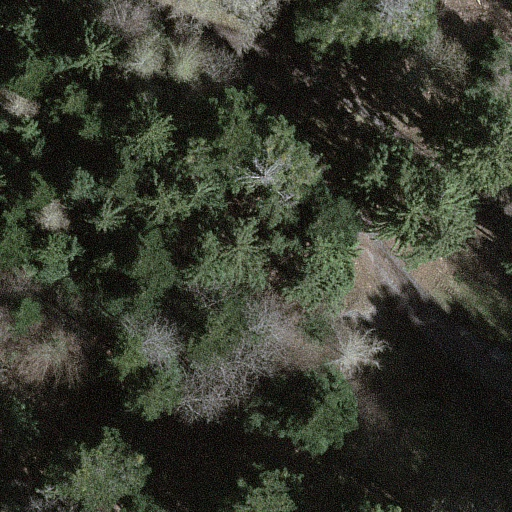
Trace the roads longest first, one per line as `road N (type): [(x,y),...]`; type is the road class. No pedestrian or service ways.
road 1 (track): [(511,350),(434,298),(248,60)]
road 2 (track): [(511,164),(248,60)]
road 3 (track): [(248,60),(132,0)]
